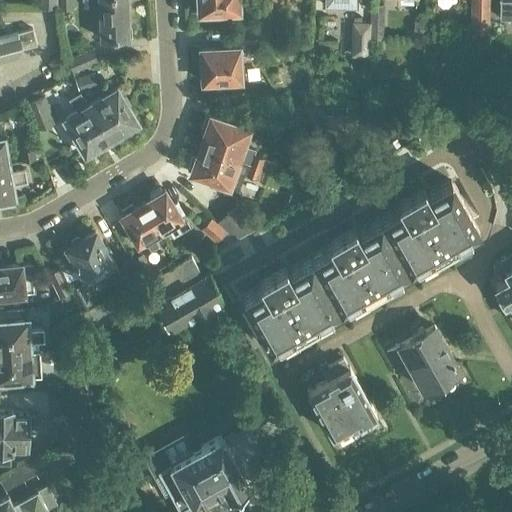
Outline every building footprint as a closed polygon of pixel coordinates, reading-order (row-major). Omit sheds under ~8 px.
[(40,0),(40,9),(55,9),(55,0),(40,0)] [(58,0),(59,10),(72,10),(71,0),(58,0)] [(97,0),(100,40),(128,39),(125,0),(97,0)] [(237,0),(197,0),(198,14),(238,12),(237,0)] [(356,8),(356,0),(324,0),(324,7),(356,8)] [(472,0),(472,33),(489,33),(488,0),(472,0)] [(511,0),(499,0),(499,19),(511,19),(511,0)] [(260,2),(259,22),(260,22),(270,22),(271,3),(260,2)] [(374,5),(372,41),(388,42),(388,5),(374,5)] [(269,53),(270,22),(260,22),(259,53),(269,53)] [(371,23),(356,22),(355,56),(370,56),(371,23)] [(414,22),(414,38),(424,38),(425,23),(414,22)] [(0,54),(22,49),(22,48),(36,45),(32,30),(18,34),(18,33),(0,37),(0,54)] [(246,57),(257,56),(256,32),(232,33),(232,44),(246,44),(246,57)] [(202,82),(224,81),(228,86),(235,86),(238,81),(239,80),(238,48),(200,50),(202,82)] [(67,61),(73,73),(96,63),(90,51),(67,61)] [(504,67),(488,66),(487,88),(503,89),(504,67)] [(278,72),(267,79),(284,107),(295,101),(278,72)] [(93,75),(75,80),(79,94),(97,89),(93,75)] [(87,107),(108,141),(111,139),(113,143),(125,136),(122,132),(137,123),(117,89),(87,107)] [(298,91),(297,105),(308,106),(308,92),(298,91)] [(25,104),(35,130),(53,124),(44,98),(25,104)] [(108,141),(87,107),(64,121),(85,155),(108,141)] [(358,114),(323,114),(322,150),(357,150),(358,114)] [(205,132),(199,148),(237,161),(244,164),(250,166),(253,156),(255,149),(242,145),(248,130),(210,117),(209,118),(205,116),(200,130),(205,132)] [(479,169),(500,155),(482,122),(218,262),(264,352),(445,253),(492,227),(492,191),(479,169)] [(0,140),(0,167),(8,166),(6,155),(13,153),(11,139),(3,141),(3,140),(0,140)] [(33,148),(21,151),(23,161),(35,159),(33,148)] [(244,164),(237,161),(199,148),(196,159),(192,158),(187,170),(191,172),(191,174),(212,182),(211,185),(224,189),(225,186),(228,187),(229,186),(239,189),(243,174),(246,175),(250,166),(244,164)] [(261,169),(264,159),(253,156),(250,166),(261,169)] [(8,166),(0,167),(0,200),(14,198),(11,184),(27,182),(25,169),(9,172),(8,166)] [(257,179),(261,169),(250,166),(246,175),(257,179)] [(144,203),(164,238),(171,233),(174,238),(182,233),(176,223),(182,220),(165,190),(144,203)] [(164,238),(144,203),(122,216),(139,245),(145,241),(151,251),(159,247),(157,242),(164,238)] [(219,223),(239,241),(259,228),(252,222),(252,220),(235,205),(219,223)] [(201,225),(217,239),(224,231),(208,217),(201,225)] [(115,264),(97,231),(68,249),(87,281),(103,272),(109,282),(116,278),(116,274),(119,272),(115,264)] [(511,252),(500,259),(506,269),(504,270),(508,278),(495,285),(505,303),(509,300),(511,305),(511,252)] [(134,260),(144,278),(153,272),(143,255),(134,260)] [(155,305),(170,331),(197,316),(198,317),(212,309),(211,308),(223,301),(208,274),(203,277),(191,257),(159,275),(171,296),(155,305)] [(0,267),(0,297),(24,295),(24,294),(34,292),(33,278),(34,278),(33,266),(21,267),(20,265),(0,267)] [(48,278),(59,301),(70,296),(59,272),(48,278)] [(81,286),(72,291),(83,311),(92,305),(81,286)] [(113,298),(62,325),(68,337),(119,309),(113,298)] [(0,323),(0,353),(40,351),(39,343),(44,342),(43,330),(28,331),(27,321),(0,323)] [(400,345),(424,389),(459,370),(435,326),(425,331),(422,328),(413,333),(415,337),(400,345)] [(60,328),(50,338),(88,435),(100,430),(60,328)] [(40,351),(0,353),(0,380),(42,378),(40,351)] [(349,368),(344,358),(323,370),(328,380),(308,391),(333,436),(334,435),(340,444),(356,435),(351,425),(358,421),(360,425),(377,416),(350,368),(349,368)] [(51,422),(62,448),(88,437),(77,411),(51,422)] [(0,462),(9,463),(9,452),(12,452),(12,450),(27,450),(28,429),(40,429),(41,417),(28,417),(28,415),(12,414),(13,413),(0,412),(0,462)] [(224,488),(229,497),(249,486),(247,483),(256,478),(238,446),(229,450),(207,412),(157,440),(157,441),(145,448),(180,511),(192,504),(192,505),(224,488)] [(19,471),(18,470),(8,475),(9,478),(0,482),(5,493),(27,481),(27,479),(22,470),(19,471)] [(46,511),(50,511),(60,505),(49,486),(40,492),(38,489),(14,503),(9,494),(0,498),(0,511),(46,511)]
